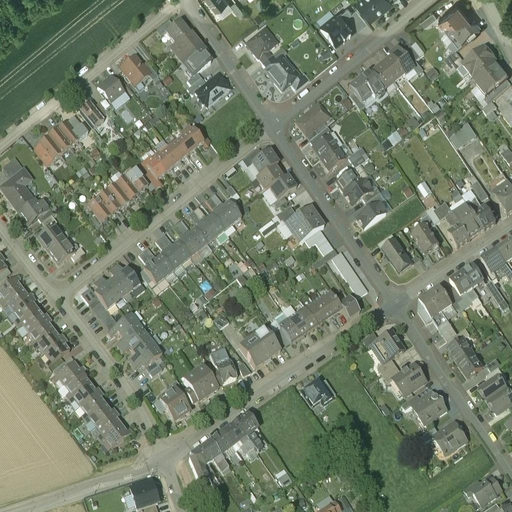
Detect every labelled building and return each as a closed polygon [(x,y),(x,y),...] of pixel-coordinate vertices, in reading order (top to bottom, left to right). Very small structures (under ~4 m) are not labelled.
[(225,0),(206,0),(216,12),(228,3),(225,0)] [(356,0),(356,1),(371,21),(392,4),(388,0),(356,0)] [(438,22),(448,34),(467,19),(457,7),(438,22)] [(344,20),(351,15),(347,9),(320,31),(335,50),(343,44),(343,45),(344,44),(343,43),(348,39),(349,40),(350,40),(349,39),(355,34),(344,20)] [(292,10),(281,18),(296,39),(306,31),(292,10)] [(356,11),(351,15),(344,20),(355,34),(367,24),(356,11)] [(432,14),(420,23),(424,29),(437,19),(432,14)] [(445,37),(458,52),(479,35),(467,19),(448,34),(445,37)] [(172,29),(164,35),(174,47),(189,35),(179,23),(172,29)] [(167,24),(156,33),(160,38),(164,35),(172,29),(167,24)] [(267,54),(277,47),(264,31),(245,46),(253,56),(253,57),(257,62),(258,62),(267,54)] [(189,35),(174,47),(170,51),(181,66),(201,50),(189,35)] [(415,44),(410,48),(419,59),(424,55),(415,44)] [(419,59),(410,48),(410,47),(405,51),(414,62),(415,63),(419,59)] [(206,55),(201,50),(181,66),(187,72),(184,74),(190,81),(197,76),(210,65),(204,57),(206,55)] [(404,78),(413,71),(409,66),(397,50),(387,58),(390,61),(403,77),(404,78)] [(474,82),(493,66),(496,65),(483,50),(464,65),(462,67),(474,82)] [(448,68),(460,59),(455,53),(444,62),(448,68)] [(271,59),(267,54),(258,62),(262,66),(271,59)] [(272,58),(271,59),(262,66),(266,71),(276,63),(272,58)] [(462,67),(464,65),(460,59),(448,68),(446,70),(450,77),(462,67)] [(122,70),(121,72),(135,89),(148,78),(149,77),(141,68),(135,61),(133,60),(122,70)] [(279,60),(276,63),(266,71),(265,71),(271,79),(272,78),(276,82),(273,85),(281,95),(290,88),(297,82),(296,81),(279,60)] [(394,85),(403,77),(390,61),(381,68),(394,85)] [(415,63),(414,62),(409,66),(413,71),(418,77),(423,73),(415,63)] [(146,64),(141,68),(149,77),(148,78),(152,82),(157,78),(146,64)] [(477,90),(485,100),(507,83),(493,66),(474,82),(471,84),(477,90)] [(384,93),(394,85),(381,68),(370,76),(384,93)] [(387,96),(384,93),(370,76),(368,73),(358,81),(371,98),(376,105),(387,96)] [(201,80),(197,76),(190,81),(187,84),(190,88),(201,80)] [(302,76),(296,81),(297,82),(290,88),(295,95),(309,84),(302,76)] [(229,92),(217,77),(206,87),(195,95),(199,99),(197,101),(202,107),(204,105),(207,110),(229,92)] [(105,100),(110,106),(124,95),(111,78),(97,90),(105,100)] [(195,95),(206,87),(201,80),(190,88),(187,92),(192,98),(195,95)] [(362,105),(371,98),(358,81),(348,89),(353,95),(361,106),(362,105)] [(510,87),(507,83),(485,100),(483,101),(488,107),(491,104),(510,87)] [(364,109),(362,105),(361,106),(353,95),(348,98),(355,107),(359,113),(364,109)] [(105,100),(98,106),(106,116),(113,110),(110,106),(105,100)] [(482,112),(486,118),(496,111),(491,104),(488,107),(482,112)] [(90,106),(79,114),(93,131),(103,123),(101,120),(93,110),(90,106)] [(98,106),(93,110),(101,120),(106,117),(106,116),(98,106)] [(305,138),(306,139),(314,132),(328,120),(317,107),(295,125),(305,138)] [(511,110),(510,107),(500,115),(508,125),(511,122),(511,110)] [(410,123),(415,129),(424,122),(418,116),(410,123)] [(65,126),(56,133),(70,150),(79,143),(65,126)] [(467,126),(450,141),(456,152),(476,139),(467,126)] [(184,138),(195,151),(203,145),(192,132),(189,128),(181,134),(184,138)] [(192,132),(203,145),(208,141),(197,128),(192,132)] [(309,144),(312,149),(328,138),(331,136),(325,131),(317,137),(309,144)] [(305,139),(309,144),(317,137),(314,132),(306,139),(305,138),(305,139)] [(56,133),(47,140),(61,158),(70,150),(56,133)] [(385,152),(402,140),(397,133),(380,144),(385,152)] [(177,144),(187,158),(195,151),(184,138),(177,144)] [(312,149),(320,162),(337,150),(328,138),(312,149)] [(37,148),(44,156),(51,165),(61,158),(47,140),(37,148)] [(169,150),(180,164),(187,158),(177,144),(169,150)] [(511,155),(505,145),(497,150),(509,169),(511,166),(511,155)] [(159,153),(172,170),(180,164),(169,150),(166,147),(159,153)] [(320,162),(328,173),(345,162),(337,150),(320,162)] [(251,166),(263,158),(258,151),(242,163),(246,170),(251,166)] [(347,160),(351,165),(364,156),(361,151),(347,160)] [(151,159),(164,176),(172,170),(159,153),(151,159)] [(274,169),(277,167),(269,154),(263,158),(251,166),(260,178),(273,169),(274,169)] [(44,156),(39,160),(47,169),(51,165),(44,156)] [(354,171),(359,168),(368,161),(364,156),(351,165),(354,170),(354,171)] [(143,165),(156,182),(164,176),(151,159),(143,165)] [(1,171),(10,183),(23,173),(14,161),(1,171)] [(343,195),(362,182),(367,179),(359,168),(354,171),(354,170),(335,183),(343,195)] [(274,169),(273,169),(260,178),(256,181),(265,193),(268,191),(282,181),(274,169)] [(124,180),(138,197),(147,190),(133,172),(124,180)] [(0,192),(4,198),(28,180),(23,173),(10,183),(0,190),(0,192)] [(287,178),(282,181),(268,191),(277,203),(283,198),(296,190),(287,178)] [(18,215),(33,204),(22,190),(31,183),(28,180),(4,198),(18,215)] [(115,187),(128,205),(138,197),(124,180),(115,187)] [(351,207),(361,201),(371,194),(370,193),(362,182),(343,195),(343,196),(351,207)] [(417,187),(425,198),(433,193),(425,182),(417,187)] [(477,184),(472,187),(482,202),(487,199),(477,184)] [(511,213),(511,191),(508,185),(498,191),(500,194),(494,198),(507,217),(511,213)] [(115,187),(105,194),(119,212),(128,205),(115,187)] [(225,192),(231,199),(236,195),(230,188),(225,192)] [(361,201),(365,205),(379,196),(380,195),(376,190),(370,193),(371,194),(361,201)] [(105,194),(96,202),(110,219),(119,212),(105,194)] [(37,221),(49,212),(54,208),(44,195),(33,204),(18,215),(27,228),(32,225),(31,224),(36,220),(37,221)] [(217,208),(221,205),(214,196),(210,200),(217,208)] [(364,206),(368,212),(378,205),(378,206),(383,202),(379,196),(365,205),(364,206)] [(287,203),(283,198),(277,203),(273,205),(277,210),(279,208),(287,203)] [(212,212),(217,208),(210,200),(205,203),(212,212)] [(474,218),(482,212),(475,201),(467,207),(468,209),(474,218)] [(87,209),(93,217),(101,227),(110,219),(96,202),(87,209)] [(289,202),(287,203),(279,208),(283,213),(290,208),(293,206),(289,202)] [(217,208),(232,227),(241,220),(228,204),(224,208),(221,205),(217,208)] [(356,220),(364,231),(385,216),(378,206),(378,205),(368,212),(356,220)] [(457,250),(469,242),(454,218),(445,205),(435,212),(442,222),(445,220),(450,228),(452,228),(455,226),(457,230),(448,236),(457,250)] [(211,218),(223,234),(232,227),(217,208),(212,212),(215,215),(211,218)] [(293,213),(290,208),(283,213),(276,218),(280,223),(282,221),(293,213)] [(309,209),(297,218),(285,226),(285,227),(288,226),(294,235),(316,219),(309,209)] [(442,222),(435,212),(433,209),(426,213),(428,216),(435,227),(442,222)] [(469,242),(484,233),(474,218),(468,209),(454,218),(469,242)] [(200,222),(204,218),(197,210),(193,213),(200,222)] [(484,233),(495,225),(485,210),(482,212),(474,218),(484,233)] [(41,225),(51,218),(53,216),(49,212),(37,221),(41,225)] [(195,225),(200,222),(193,213),(189,217),(195,225)] [(297,218),(293,213),(282,221),(285,226),(297,218)] [(435,227),(428,216),(421,221),(424,227),(425,226),(428,231),(435,227)] [(93,217),(88,221),(97,232),(102,228),(101,227),(93,217)] [(46,232),(52,227),(53,227),(56,225),(51,218),(41,225),(46,232)] [(200,222),(215,240),(223,234),(211,218),(207,221),(204,218),(200,222)] [(323,229),(316,219),(294,235),(300,244),(298,246),(299,246),(305,242),(319,232),(323,229)] [(194,231),(206,247),(215,240),(200,222),(195,225),(198,228),(194,231)] [(183,235),(187,232),(181,223),(176,227),(183,235)] [(428,231),(425,226),(424,227),(411,236),(425,256),(439,247),(428,231)] [(36,239),(47,254),(64,241),(53,227),(52,227),(46,232),(36,239)] [(179,239),(183,235),(176,227),(172,230),(179,239)] [(183,235),(198,254),(206,247),(194,231),(190,234),(187,232),(183,235)] [(333,252),(319,232),(305,242),(309,249),(315,245),(324,258),(333,252)] [(181,242),(177,245),(190,261),(198,254),(183,235),(179,239),(181,242)] [(166,248),(171,245),(164,236),(159,240),(166,248)] [(378,246),(382,251),(394,242),(391,237),(378,246)] [(162,252),(166,248),(159,240),(155,243),(162,252)] [(64,241),(47,254),(58,268),(70,259),(75,255),(74,255),(64,241)] [(394,242),(382,251),(398,274),(410,265),(394,242)] [(496,252),(505,266),(511,261),(511,243),(511,242),(496,252)] [(171,245),(166,248),(181,267),(190,261),(177,245),(173,248),(171,245)] [(164,255),(160,258),(173,274),(181,267),(166,248),(162,252),(164,255)] [(75,255),(70,259),(74,263),(84,256),(80,250),(74,255),(75,255)] [(149,262),(154,258),(147,250),(142,253),(149,262)] [(333,252),(324,258),(311,267),(314,272),(331,260),(337,257),(333,252)] [(481,262),(490,276),(505,266),(496,252),(481,262)] [(145,266),(149,262),(142,253),(138,257),(145,266)] [(337,257),(331,260),(358,300),(367,294),(340,254),(337,257)] [(154,258),(149,262),(164,281),(173,274),(160,258),(156,261),(154,258)] [(147,269),(143,272),(155,288),(164,281),(149,262),(145,266),(147,269)] [(243,274),(248,270),(241,262),(237,266),(243,274)] [(117,267),(113,270),(131,294),(139,288),(135,282),(127,271),(126,270),(122,273),(117,267)] [(461,275),(471,290),(477,286),(477,287),(484,283),(473,267),(461,275)] [(132,268),(127,271),(135,282),(140,278),(132,268)] [(110,283),(123,300),(131,294),(113,270),(109,274),(113,280),(110,283)] [(462,303),(457,306),(462,313),(472,305),(478,301),(471,290),(461,275),(449,283),(455,292),(462,303)] [(8,286),(0,291),(0,299),(4,305),(22,291),(17,285),(20,282),(17,279),(8,286)] [(97,283),(115,306),(123,300),(110,283),(106,286),(101,279),(97,283)] [(4,281),(0,284),(0,291),(8,286),(4,281)] [(97,292),(93,295),(97,300),(100,304),(104,309),(106,313),(115,306),(97,283),(93,286),(97,292)] [(88,306),(97,300),(93,295),(89,290),(80,297),(88,307),(88,306)] [(438,331),(448,325),(441,315),(451,308),(446,300),(439,290),(418,303),(420,306),(431,322),(431,321),(438,331)] [(22,291),(4,305),(12,315),(33,300),(30,296),(27,298),(22,291)] [(451,296),(457,306),(462,303),(455,292),(450,296),(451,296)] [(320,299),(333,318),(341,313),(338,308),(329,294),(320,299)] [(446,300),(451,308),(455,314),(457,317),(463,314),(462,313),(457,306),(451,296),(446,300)] [(312,305),(325,324),(333,318),(320,299),(312,305)] [(33,300),(12,315),(20,326),(38,312),(32,305),(35,303),(33,300)] [(88,306),(91,311),(100,304),(97,300),(88,306)] [(338,308),(341,313),(348,322),(359,315),(349,301),(338,308)] [(91,311),(95,315),(104,309),(100,304),(91,311)] [(303,311),(316,329),(325,324),(312,305),(303,311)] [(425,325),(431,322),(420,306),(419,307),(417,314),(425,325)] [(95,315),(98,320),(107,313),(106,313),(104,309),(95,315)] [(295,316),(308,335),(316,329),(303,311),(295,316)] [(38,312),(20,326),(28,336),(48,320),(46,317),(43,319),(38,312)] [(98,320),(102,325),(110,318),(107,313),(98,320)] [(222,316),(212,323),(219,332),(228,325),(222,316)] [(287,322),(299,341),(308,335),(295,316),(287,322)] [(119,339),(136,326),(130,317),(117,327),(109,334),(106,335),(110,340),(116,335),(119,339)] [(105,329),(114,322),(110,318),(102,325),(105,329)] [(48,320),(28,336),(35,346),(53,333),(48,326),(51,324),(48,320)] [(109,334),(117,327),(114,322),(105,329),(109,334)] [(280,331),(290,346),(299,341),(287,322),(278,328),(280,331)] [(447,345),(457,338),(448,325),(438,331),(447,345)] [(119,352),(143,334),(136,326),(119,339),(122,343),(115,347),(119,352)] [(285,349),(290,346),(280,331),(274,334),(285,349)] [(392,332),(372,346),(385,365),(385,366),(391,362),(404,353),(395,340),(397,339),(392,332)] [(453,340),(457,346),(463,342),(470,338),(465,332),(453,340)] [(53,333),(35,346),(43,357),(64,341),(61,338),(58,340),(53,333)] [(131,355),(149,342),(143,334),(119,352),(122,356),(129,351),(131,355)] [(245,348),(240,352),(254,371),(280,354),(266,334),(261,337),(259,335),(244,346),(245,348)] [(116,336),(111,340),(115,346),(121,342),(116,336)] [(128,363),(131,368),(155,350),(161,345),(155,337),(149,342),(131,355),(134,359),(128,363)] [(64,341),(43,357),(51,367),(69,354),(64,347),(67,344),(64,341)] [(458,367),(473,357),(470,352),(471,351),(468,346),(466,347),(463,342),(457,346),(448,352),(451,357),(450,358),(453,363),(455,362),(458,367)] [(144,371),(145,371),(154,364),(161,358),(155,350),(131,368),(134,372),(141,367),(144,371)] [(209,358),(212,365),(216,374),(222,387),(236,381),(232,373),(236,371),(232,363),(229,364),(223,352),(210,357),(210,358),(209,358)] [(468,381),(483,371),(473,357),(458,367),(468,381)] [(395,368),(391,362),(385,366),(385,365),(377,370),(381,377),(395,368)] [(486,370),(491,376),(500,369),(496,363),(486,370)] [(145,371),(148,376),(158,368),(154,364),(145,371)] [(63,365),(52,374),(56,379),(67,370),(63,365)] [(67,370),(56,379),(63,389),(64,389),(84,373),(82,370),(79,372),(74,365),(67,370)] [(209,379),(216,374),(212,365),(204,370),(209,379)] [(400,375),(392,381),(404,399),(425,385),(418,375),(420,374),(415,365),(400,375)] [(250,375),(243,366),(238,368),(242,378),(250,375)] [(158,368),(148,376),(152,380),(162,373),(158,368)] [(400,375),(395,368),(381,377),(387,385),(392,381),(400,375)] [(193,377),(208,398),(218,391),(217,390),(209,379),(204,370),(203,370),(193,377)] [(84,373),(64,389),(63,389),(58,393),(63,400),(65,398),(68,402),(71,399),(89,386),(84,379),(87,377),(84,373)] [(209,379),(217,390),(222,387),(216,374),(209,379)] [(183,383),(189,392),(197,404),(197,405),(208,398),(193,377),(183,383)] [(479,392),(488,405),(504,394),(496,380),(479,392)] [(325,382),(320,386),(330,401),(335,397),(325,382)] [(174,392),(181,401),(186,398),(184,396),(176,383),(171,386),(174,392)] [(309,389),(301,394),(312,409),(320,404),(323,407),(331,402),(330,401),(320,386),(317,383),(312,387),(309,389)] [(89,386),(71,399),(79,410),(100,394),(98,390),(95,393),(89,386)] [(174,392),(159,402),(174,424),(189,414),(181,401),(174,392)] [(189,392),(184,396),(186,398),(192,407),(197,404),(189,392)] [(100,394),(79,410),(87,420),(105,407),(100,400),(103,397),(100,394)] [(488,405),(497,418),(511,407),(511,404),(504,394),(488,405)] [(437,399),(434,399),(432,395),(417,404),(411,408),(412,409),(419,420),(419,421),(423,428),(425,428),(432,424),(432,422),(440,417),(440,418),(446,414),(442,407),(440,407),(438,404),(438,402),(437,399)] [(411,408),(417,404),(414,399),(401,408),(405,414),(412,409),(411,408)] [(105,407),(87,420),(95,430),(116,415),(113,411),(110,413),(105,407)] [(116,415),(95,430),(103,441),(121,427),(116,420),(119,418),(116,415)] [(234,426),(244,440),(257,431),(247,417),(234,426)] [(466,445),(459,435),(459,434),(460,434),(460,433),(460,432),(459,432),(454,424),(438,435),(432,439),(433,440),(444,456),(456,449),(457,451),(466,445)] [(222,435),(232,449),(244,440),(234,426),(222,435)] [(121,427),(103,441),(111,451),(132,436),(129,432),(126,434),(121,427)] [(425,445),(433,440),(432,439),(438,435),(434,430),(421,439),(425,445)] [(209,445),(219,458),(232,449),(222,435),(209,445)] [(248,445),(253,452),(258,449),(259,451),(261,450),(254,440),(248,445)] [(197,454),(207,468),(213,463),(222,475),(224,474),(228,471),(223,463),(219,458),(209,445),(197,454)] [(248,456),(253,452),(248,445),(241,450),(248,459),(250,458),(248,456)] [(188,462),(198,485),(208,481),(214,479),(207,468),(197,454),(189,459),(188,462)] [(223,463),(228,471),(233,467),(234,469),(236,468),(229,459),(223,463)] [(208,481),(198,485),(203,499),(214,495),(208,481)] [(487,503),(488,504),(496,499),(495,498),(501,493),(493,482),(487,486),(486,484),(481,488),(478,483),(464,492),(468,499),(472,496),(480,507),(487,503)] [(149,485),(129,492),(135,511),(141,511),(154,507),(157,507),(154,499),(155,498),(153,492),(152,493),(149,485)]
